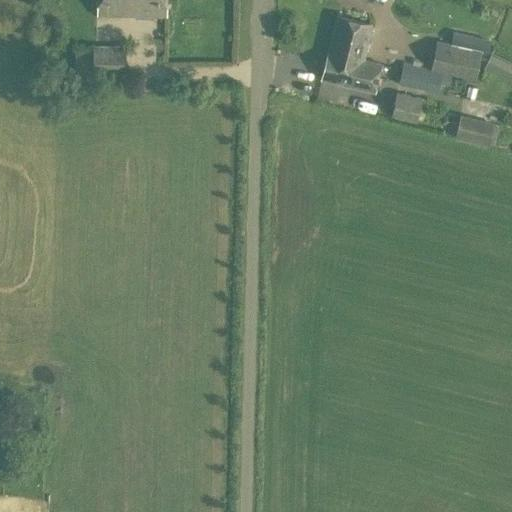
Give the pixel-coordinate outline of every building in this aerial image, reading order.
[(97,0),(97,14),(166,15),(165,0),(97,0)] [(345,56),(362,60),(370,25),(337,17),(328,53),(327,52),(325,61),(342,66),(345,56)] [(435,41),(431,66),(477,76),(480,50),(435,41)] [(92,45),(92,75),(126,75),(126,45),(92,45)] [(511,57),(491,47),(482,65),(511,79),(511,57)] [(342,66),(325,61),(321,79),(360,89),(375,92),(381,64),(362,60),(345,56),(342,66)] [(398,83),(437,92),(438,89),(471,96),(475,77),(402,62),(398,83)] [(416,123),(421,98),(396,92),(390,116),(416,123)] [(456,113),(452,136),(493,143),(497,120),(456,113)]
